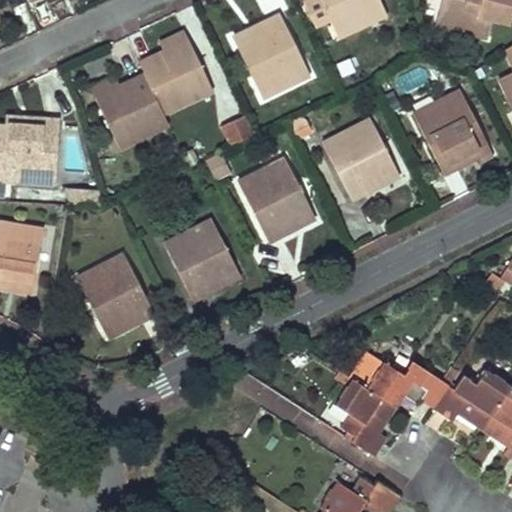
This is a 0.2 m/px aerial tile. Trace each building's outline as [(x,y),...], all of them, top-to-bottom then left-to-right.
[(387,15),(379,0),(320,0),(338,38),(387,15)] [(511,0),(442,0),(435,24),(487,38),(492,20),(509,25),(511,14),(511,0)] [(310,75),(280,14),(253,27),(256,35),(236,45),(263,99),(310,75)] [(232,38),(236,45),(256,35),(253,27),(245,31),(232,38)] [(164,50),(188,39),(184,30),(170,37),(160,41),(164,50)] [(139,62),(144,74),(164,114),(213,91),(188,39),(164,50),(139,62)] [(343,79),(357,73),(349,54),(335,60),(343,79)] [(511,72),(499,79),(511,102),(511,72)] [(95,97),(120,149),(169,126),(164,114),(144,74),(118,86),(95,97)] [(90,88),(95,97),(118,86),(114,77),(103,82),(90,88)] [(394,98),(388,85),(379,90),(385,103),(394,98)] [(413,113),(443,175),(470,161),(466,154),(487,144),(460,90),(413,113)] [(254,135),(245,115),(220,127),(229,146),(254,135)] [(6,124),(30,125),(30,118),(17,117),(6,116),(6,124)] [(55,184),(60,120),(30,118),(30,125),(6,124),(5,138),(2,176),(2,180),(55,184)] [(323,143),(352,200),(379,187),(375,180),(396,169),(371,119),(323,143)] [(487,144),(466,154),(470,161),(480,157),(491,152),(487,144)] [(182,154),(188,167),(199,162),(193,149),(182,154)] [(216,179),(231,172),(221,151),(205,158),(216,179)] [(182,165),(178,156),(164,162),(168,171),(182,165)] [(237,182),(268,243),(295,229),(291,222),(312,211),(284,158),(237,182)] [(396,169),(375,180),(379,187),(392,180),(400,176),(396,169)] [(102,207),(98,192),(68,190),(71,205),(102,207)] [(312,211),(291,222),(295,229),(307,223),(315,219),(312,211)] [(163,243),(193,301),(219,287),(216,280),(237,269),(211,219),(163,243)] [(0,286),(10,288),(11,281),(34,284),(44,229),(0,221),(0,286)] [(155,314),(123,254),(77,278),(105,332),(125,321),(128,328),(155,314)] [(511,281),(511,257),(502,276),(511,281)] [(237,269),(216,280),(219,287),(232,281),(241,276),(237,269)] [(506,281),(492,273),(485,284),(499,292),(506,281)] [(33,292),(34,284),(11,281),(10,288),(21,290),(33,292)] [(128,328),(125,321),(105,332),(108,339),(120,333),(128,328)] [(353,379),(396,407),(404,395),(418,405),(422,400),(435,408),(449,386),(450,385),(412,360),(407,368),(408,368),(404,375),(384,362),(382,364),(366,353),(350,377),(353,379)] [(476,427),(483,431),(511,388),(511,387),(505,383),(506,381),(495,374),(494,375),(486,370),(477,384),(470,380),(471,379),(464,375),(454,389),(449,386),(435,408),(454,421),(458,413),(467,419),(477,426),(476,427)] [(251,396),(259,381),(242,373),(235,387),(251,396)] [(396,407),(353,379),(347,387),(346,386),(339,397),(340,398),(335,405),(349,415),(345,421),(344,421),(340,427),(355,437),(352,441),(374,456),(387,437),(373,428),(380,418),(386,422),(391,414),(393,415),(397,408),(396,407)] [(504,454),(511,459),(511,388),(483,431),(490,436),(491,435),(499,440),(503,433),(511,439),(511,442),(509,447),(504,454)] [(511,442),(511,439),(503,433),(499,440),(509,447),(511,442)] [(211,457),(221,463),(230,450),(220,443),(211,457)] [(221,463),(211,457),(202,471),(212,477),(221,463)] [(371,511),(375,507),(381,511),(382,511),(391,511),(401,497),(378,483),(375,488),(361,478),(356,485),(357,485),(353,492),(338,482),(333,490),(332,489),(325,500),(326,501),(321,509),(323,510),(322,511),(371,511)]
